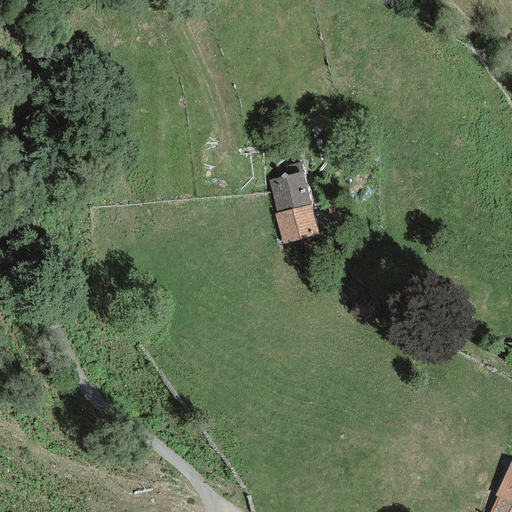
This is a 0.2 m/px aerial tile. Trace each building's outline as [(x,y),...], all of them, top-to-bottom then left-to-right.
[(272,174),(279,209),(313,199),(307,167),(272,174)] [(275,210),(284,240),(322,229),(313,199),(279,209),(275,210)] [(363,292),(349,312),(363,322),(377,302),(363,292)] [(511,458),(498,488),(500,490),(511,494),(511,458)] [(511,511),(511,494),(500,490),(491,511),(511,511)]
